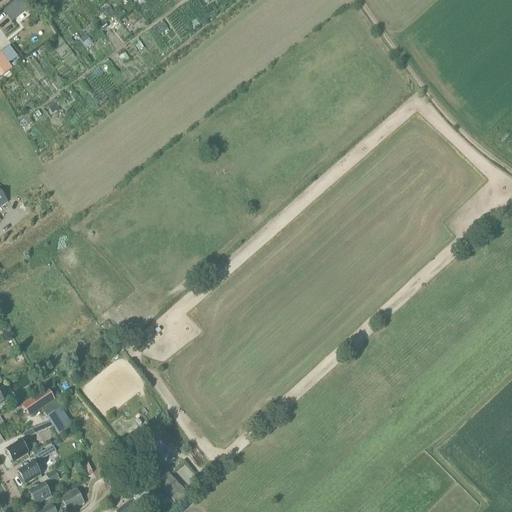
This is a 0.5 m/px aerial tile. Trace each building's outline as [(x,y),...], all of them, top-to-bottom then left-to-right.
[(110,7),(104,11),(109,18),(114,14),(110,7)] [(117,22),(113,26),(116,31),(121,27),(117,22)] [(80,39),(83,43),(89,39),(86,35),(80,39)] [(75,38),(73,36),(67,40),(70,45),(79,40),(77,37),(75,38)] [(0,72),(2,76),(12,69),(10,66),(8,64),(0,53),(0,52),(0,72)] [(57,99),(48,106),(52,111),(53,113),(58,109),(58,108),(57,107),(61,104),(57,99)] [(0,190),(0,207),(8,202),(0,190)] [(48,391),(32,402),(31,400),(23,405),(30,416),(54,400),(48,391)] [(31,430),(23,435),(26,440),(35,435),(53,427),(59,435),(72,427),(61,409),(48,418),(50,422),(31,430)] [(20,442),(6,451),(13,462),(27,453),(20,442)] [(36,457),(39,462),(56,452),(53,447),(36,457)] [(142,457),(139,454),(132,460),(130,461),(133,465),(142,457)] [(188,495),(154,458),(143,468),(177,506),(188,495)] [(18,474),(17,475),(22,484),(24,483),(24,484),(36,477),(40,475),(45,472),(41,465),(38,467),(36,464),(33,465),(32,464),(18,473),(18,474)] [(54,472),(45,477),(42,479),(39,480),(38,481),(41,487),(29,493),(35,505),(49,497),(46,490),(48,489),(46,485),(57,479),(55,475),(55,473),(54,472)] [(147,489),(134,500),(138,505),(151,494),(147,489)] [(76,490),(60,499),(67,511),(69,511),(84,504),(76,490)] [(161,490),(155,495),(162,503),(165,507),(171,502),(168,499),(168,498),(161,490)] [(118,511),(133,511),(136,510),(130,503),(118,511)]
